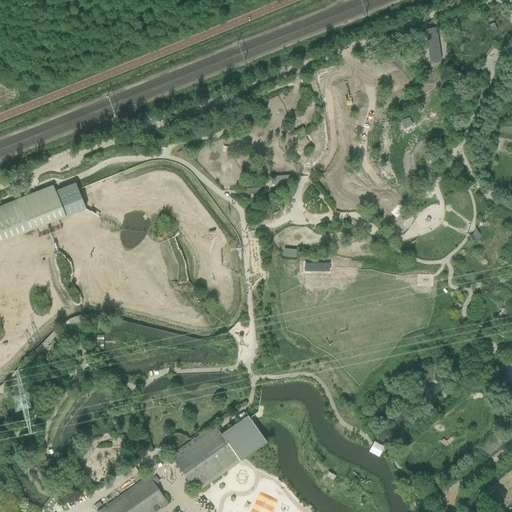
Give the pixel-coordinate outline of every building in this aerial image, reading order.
[(435,27),(425,28),(425,30),(426,41),(428,53),(429,61),(435,61),(442,60),(438,26),(435,27)] [(409,117),(400,121),(404,130),(413,126),(409,117)] [(306,131),(304,127),(302,128),(298,131),(296,132),(300,139),(308,134),(306,131)] [(57,181),(62,179),(61,176),(67,173),(68,176),(74,173),(71,166),(54,174),(57,181)] [(285,173),(270,174),(271,177),(271,184),(277,184),(286,183),(286,176),(285,173)] [(52,186),(0,206),(0,242),(44,225),(64,217),(86,209),(78,190),(76,184),(55,193),(53,189),(52,186)] [(260,193),(260,186),(250,186),(243,187),(243,194),(260,193)] [(398,205),(391,214),(398,220),(400,218),(404,213),(406,211),(398,205)] [(476,227),(475,226),(475,228),(474,230),(473,232),(472,234),(470,236),(468,237),(471,237),(478,238),(480,234),(477,229),(476,227)] [(295,249),(283,248),(282,257),(294,258),(295,251),(295,249)] [(330,264),(304,264),(304,273),(330,273),(330,269),(330,264)] [(511,320),(511,310),(508,306),(501,312),(495,317),(504,327),(511,321),(511,320)] [(503,366),(502,380),(502,383),(511,384),(511,360),(504,359),(504,361),(504,364),(503,366)] [(72,379),(66,386),(69,389),(72,385),(78,380),(77,369),(72,370),(72,379)] [(474,392),(470,392),(473,400),(482,398),(480,392),(474,392)] [(214,425),(169,456),(176,466),(178,468),(182,474),(184,477),(190,486),(196,493),(228,471),(236,465),(237,464),(240,462),(267,444),(247,416),(221,435),(217,429),(215,427),(214,425)] [(406,431),(403,428),(396,434),(399,437),(406,431)] [(501,441),(493,434),(480,447),(489,456),(501,441)] [(371,445),(368,451),(378,457),(382,450),(383,448),(384,447),(382,446),(375,442),(374,442),(373,441),(373,442),(371,445)] [(52,476),(47,476),(48,479),(49,480),(49,482),(51,490),(52,492),(52,494),(60,492),(60,489),(60,487),(57,480),(55,477),(54,476),(52,476)] [(155,511),(167,503),(148,476),(97,511),(155,511)] [(271,511),(277,499),(259,492),(250,511),(271,511)] [(49,510),(58,498),(52,494),(49,498),(43,505),(46,507),(49,510)]
